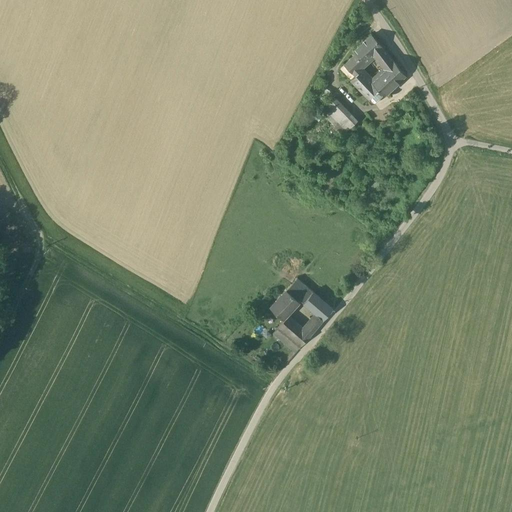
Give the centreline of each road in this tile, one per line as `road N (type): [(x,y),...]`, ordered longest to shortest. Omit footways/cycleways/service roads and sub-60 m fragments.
road 1 (residential): [(210,511),(273,387),(410,226),(450,157),(447,130),(364,0)]
road 2 (track): [(273,387),(45,236),(43,260),(0,348)]
